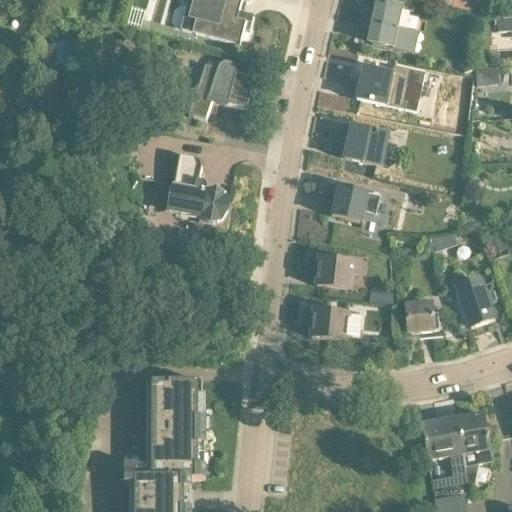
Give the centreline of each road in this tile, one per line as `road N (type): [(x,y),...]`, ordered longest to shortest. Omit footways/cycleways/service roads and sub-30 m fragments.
road 1 (residential): [(262,378),(284,191),(321,0)]
road 2 (residential): [(262,378),(433,388),(511,359)]
road 3 (unknown): [(121,376),(113,511)]
road 4 (residential): [(247,511),(262,378)]
